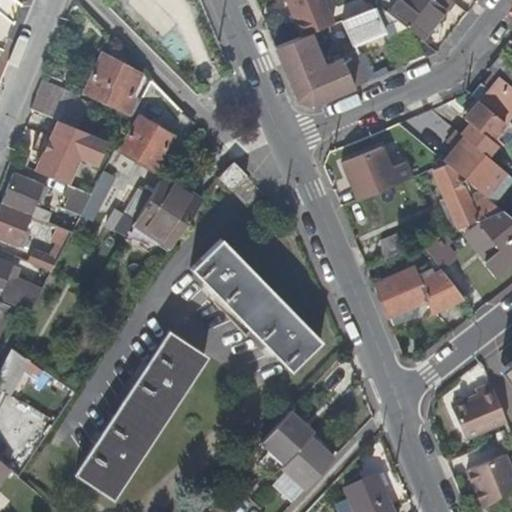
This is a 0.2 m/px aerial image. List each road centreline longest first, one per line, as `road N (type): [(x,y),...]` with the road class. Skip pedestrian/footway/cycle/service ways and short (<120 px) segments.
road 1 (residential): [(511,0),(444,82),(287,144)]
road 2 (tertiary): [(397,392),(287,144)]
road 3 (tertiary): [(287,144),(225,0)]
road 4 (residential): [(511,313),(420,384),(397,392)]
road 5 (residential): [(0,120),(50,0)]
road 6 (tertiary): [(436,511),(397,392)]
